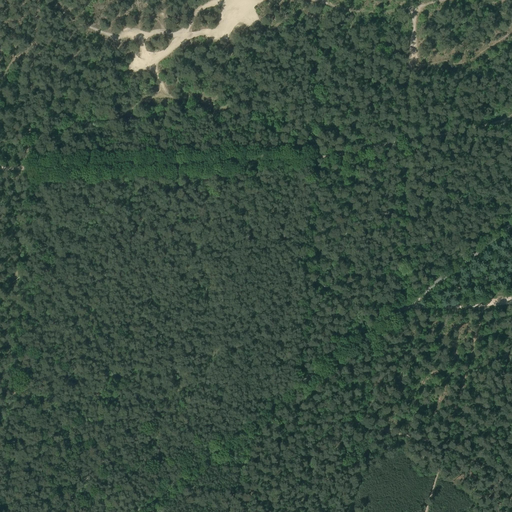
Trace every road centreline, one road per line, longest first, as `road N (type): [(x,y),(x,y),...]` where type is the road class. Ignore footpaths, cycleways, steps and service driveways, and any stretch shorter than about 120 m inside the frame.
road 1 (track): [(21,166),(338,154),(511,116)]
road 2 (unclassified): [(138,511),(511,224)]
road 3 (track): [(483,305),(425,511)]
road 4 (track): [(21,166),(39,0)]
